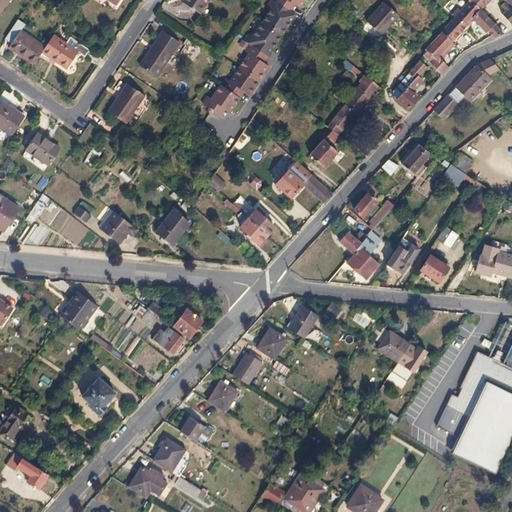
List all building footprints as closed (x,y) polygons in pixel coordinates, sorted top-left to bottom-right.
[(207,0),(182,0),(181,2),(198,14),(207,0)] [(283,9),(269,0),(265,6),(269,9),(260,23),(280,36),(290,22),(279,15),(283,9)] [(269,0),(283,9),(287,3),(298,10),(304,0),(269,0)] [(453,19),(440,33),(450,42),(461,30),(471,19),(479,10),(469,1),(468,1),(467,0),(458,0),(464,6),(459,11),(456,9),(450,16),(453,19)] [(469,1),(479,10),(489,0),(467,0),(468,1),(469,1)] [(511,6),(511,4),(511,0),(499,0),(503,3),(508,9),(511,6)] [(287,3),(283,9),(294,16),(298,10),(287,3)] [(397,16),(382,3),(365,22),(380,36),(397,16)] [(511,7),(511,6),(508,9),(504,12),(500,15),(510,26),(511,24),(511,7)] [(279,15),(290,22),(294,16),(283,9),(279,15)] [(479,10),(471,19),(485,34),(486,32),(491,36),(493,39),(502,35),(493,25),(485,17),(479,10)] [(31,65),(40,52),(43,48),(18,31),(23,25),(16,20),(3,39),(10,44),(7,48),(31,65)] [(280,36),(260,23),(250,37),(247,34),(242,41),(247,45),(256,51),(260,45),(270,51),(280,36)] [(154,78),(177,44),(161,32),(144,57),(145,58),(138,68),(154,78)] [(450,42),(440,33),(439,34),(424,51),(425,52),(423,55),(430,63),(430,65),(440,76),(447,68),(437,57),(443,51),(446,54),(454,46),(450,42)] [(75,52),(63,44),(50,36),(43,48),(40,52),(64,68),(75,52)] [(63,44),(75,52),(82,57),(87,51),(67,37),(63,44)] [(202,48),(187,38),(182,44),(185,46),(180,53),(193,62),(202,48)] [(237,68),(258,82),(267,67),(262,64),(257,60),(261,54),(256,51),(247,45),(243,52),(247,54),(237,68)] [(256,51),(261,54),(266,58),(270,51),(260,45),(256,51)] [(257,60),(262,64),(266,58),(261,54),(257,60)] [(352,66),(344,60),(340,65),(347,72),(350,69),(352,66)] [(489,60),(475,66),(486,76),(498,70),(489,60)] [(418,61),(407,75),(413,80),(416,77),(421,80),(423,78),(426,75),(422,72),(425,68),(418,61)] [(343,105),(355,114),(368,98),(368,97),(373,91),(377,94),(380,90),(365,77),(352,66),(350,69),(361,78),(358,82),(359,84),(345,102),(342,100),(340,103),(343,105)] [(454,89),(463,98),(468,103),(490,80),(486,76),(475,66),(454,89)] [(219,87),(233,96),(237,89),(242,93),(248,96),(258,82),(237,68),(228,83),(224,80),(219,87)] [(413,80),(407,75),(391,93),(394,100),(405,88),(413,80)] [(405,88),(413,96),(414,95),(412,93),(422,82),(421,80),(416,77),(413,80),(405,88)] [(143,96),(126,84),(118,95),(120,97),(108,113),(124,124),(143,96)] [(210,111),(214,113),(219,107),(224,110),(229,114),(238,99),(233,96),(219,87),(218,86),(209,100),(205,97),(200,104),(210,111)] [(405,88),(394,100),(406,110),(416,99),(413,96),(405,88)] [(233,96),(238,99),(242,93),(237,89),(233,96)] [(446,96),(456,105),(463,98),(454,89),(446,96)] [(331,96),(340,103),(342,100),(333,93),(331,96)] [(446,96),(432,112),(441,120),(456,105),(446,96)] [(0,127),(10,134),(22,116),(13,110),(11,113),(8,111),(8,110),(0,104),(0,127)] [(331,131),(338,136),(355,114),(343,105),(326,127),(331,131)] [(214,113),(219,116),(224,110),(219,107),(214,113)] [(248,122),(246,125),(258,135),(261,133),(248,122)] [(177,124),(173,130),(187,141),(191,134),(177,124)] [(331,131),(323,140),(330,147),(339,137),(338,136),(331,131)] [(50,145),(35,135),(25,150),(47,165),(58,149),(50,143),(50,145)] [(336,153),(330,147),(323,140),(308,156),(322,168),(336,153)] [(400,165),(416,179),(425,168),(421,165),(429,155),(418,145),(400,165)] [(90,168),(98,156),(91,151),(82,163),(90,168)] [(452,166),(464,175),(472,162),(460,154),(452,166)] [(387,161),(380,168),(389,176),(396,167),(387,161)] [(287,171),(301,185),(310,176),(295,162),(294,163),(287,171)] [(450,165),(447,169),(443,174),(459,185),(462,180),(465,176),(464,175),(452,166),(450,165)] [(289,199),(301,185),(287,171),(274,185),(277,187),(281,191),(289,199)] [(213,175),(207,183),(217,193),(224,185),(213,175)] [(301,185),(323,205),(327,200),(331,196),(310,176),(301,185)] [(474,182),(465,176),(462,180),(469,185),(470,184),(472,185),(474,182)] [(249,185),(255,191),(259,186),(259,183),(255,179),(249,185)] [(377,193),(366,183),(361,189),(367,194),(372,199),(377,193)] [(372,199),(367,194),(352,211),(361,218),(365,214),(369,217),(377,208),(373,205),(376,202),(372,199)] [(0,228),(3,230),(16,210),(0,199),(0,228)] [(230,205),(225,200),(222,203),(228,209),(229,208),(235,214),(237,211),(230,205)] [(382,207),(387,212),(392,207),(387,202),(382,207)] [(34,203),(24,217),(31,222),(41,207),(34,203)] [(230,205),(237,211),(240,209),(233,203),(230,205)] [(42,223),(59,233),(70,215),(54,205),(42,223)] [(89,215),(78,206),(72,214),(84,222),(89,215)] [(374,216),(380,221),(387,212),(382,207),(374,216)] [(137,231),(116,215),(111,211),(97,228),(118,244),(125,236),(122,234),(124,231),(127,233),(132,237),(137,231)] [(187,224),(171,211),(155,232),(161,237),(159,239),(164,244),(166,242),(171,245),(187,224)] [(243,217),(246,220),(252,214),(249,211),(243,217)] [(246,220),(265,237),(273,228),(254,211),(252,214),(246,220)] [(257,246),(265,237),(246,220),(243,217),(239,213),(236,217),(241,221),(239,223),(241,225),(238,228),(257,246)] [(73,216),(59,231),(72,242),(85,227),(73,216)] [(371,225),(374,228),(380,221),(374,216),(368,222),(371,225)] [(27,240),(36,245),(45,230),(37,225),(27,240)] [(217,238),(227,242),(230,235),(220,232),(217,238)] [(366,237),(359,232),(353,239),(359,245),(366,237)] [(441,232),(430,249),(433,250),(438,242),(449,249),(457,237),(450,232),(447,236),(441,232)] [(338,243),(351,255),(355,251),(359,245),(353,239),(345,233),(338,243)] [(359,245),(355,251),(356,252),(353,256),(345,265),(364,281),(377,266),(367,257),(380,242),(369,233),(366,237),(359,245)] [(396,248),(385,265),(386,266),(386,268),(390,271),(392,270),(393,271),(395,268),(402,274),(417,251),(400,240),(395,247),(396,248)] [(511,277),(511,258),(496,253),(490,273),(511,279),(511,277)] [(447,269),(441,265),(428,257),(419,271),(438,283),(447,269)] [(78,332),(95,308),(75,293),(58,317),(60,319),(78,332)] [(0,302),(0,326),(11,310),(0,302)] [(146,310),(157,318),(162,311),(151,303),(146,310)] [(330,303),(322,314),(331,322),(340,311),(330,303)] [(145,325),(151,317),(139,307),(133,315),(145,325)] [(301,307),(287,330),(301,339),(316,317),(301,307)] [(200,322),(185,311),(180,318),(176,315),(173,319),(177,322),(173,328),(188,339),(200,322)] [(357,313),(353,320),(362,325),(366,318),(357,313)] [(183,340),(166,328),(163,332),(159,329),(150,340),(171,356),(183,340)] [(315,328),(310,338),(317,341),(322,331),(315,328)] [(268,329),(255,350),(272,361),(285,340),(283,339),(285,336),(281,334),(279,336),(268,329)] [(387,333),(381,329),(374,341),(380,345),(387,333)] [(396,363),(407,346),(387,333),(380,345),(376,350),(396,363)] [(511,342),(501,365),(511,370),(511,342)] [(415,351),(407,346),(396,363),(390,373),(385,380),(400,389),(405,382),(406,382),(424,353),(417,348),(415,351)] [(501,357),(493,353),(492,357),(489,359),(475,353),(458,389),(460,390),(456,398),(450,396),(435,427),(458,439),(452,452),(494,472),(511,432),(511,370),(501,365),(500,364),(499,362),(501,357)] [(245,354),(231,377),(246,386),(260,364),(261,361),(250,354),(249,357),(245,354)] [(288,370),(275,362),(271,368),(284,376),(288,370)] [(114,395),(97,380),(80,398),(88,405),(87,407),(97,417),(105,408),(103,406),(114,395)] [(219,382),(206,403),(223,414),(236,393),(225,386),(221,384),(219,382)] [(386,391),(380,387),(361,416),(367,420),(386,391)] [(0,435),(9,442),(26,415),(14,407),(3,424),(0,422),(0,435)] [(389,430),(396,420),(389,415),(381,428),(388,433),(389,430)] [(276,434),(285,420),(281,417),(271,433),(275,435),(276,434)] [(188,419),(178,433),(194,443),(199,434),(206,439),(210,433),(188,419)] [(287,421),(285,420),(276,434),(278,435),(287,421)] [(165,440),(151,462),(174,476),(183,463),(180,462),(181,459),(179,458),(184,451),(165,440)] [(38,490),(47,476),(16,456),(9,467),(14,470),(16,468),(27,476),(25,480),(27,482),(26,483),(29,485),(28,488),(33,491),(35,488),(38,490)] [(163,477),(151,470),(149,474),(140,469),(128,488),(144,498),(149,492),(157,497),(165,484),(160,481),(163,477)] [(312,511),(328,489),(315,480),(312,485),(299,476),(283,501),(299,511),(312,511)] [(205,495),(178,478),(173,485),(201,502),(205,495)] [(252,489),(261,495),(266,487),(256,481),(252,489)] [(261,495),(260,497),(264,500),(274,507),(282,494),(268,485),(266,487),(261,495)] [(374,511),(381,501),(360,487),(346,507),(352,511),(374,511)] [(264,500),(260,497),(255,504),(260,507),(264,500)]
